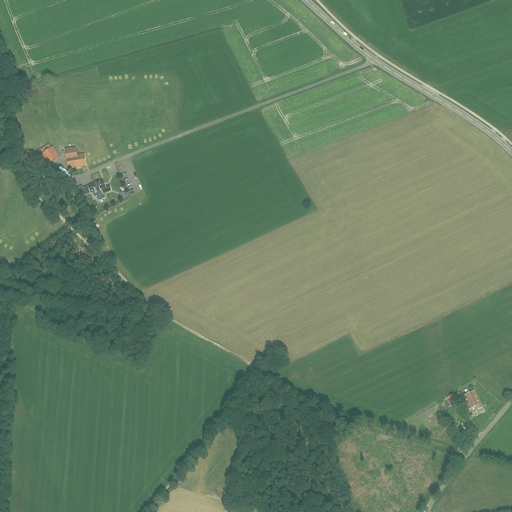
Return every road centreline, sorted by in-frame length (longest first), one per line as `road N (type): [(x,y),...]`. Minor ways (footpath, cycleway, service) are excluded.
road 1 (track): [(146,511),(249,372),(123,280)]
road 2 (secondary): [(511,153),(374,60),(304,0)]
road 3 (track): [(123,280),(0,156)]
road 4 (unclassified): [(427,511),(511,400)]
